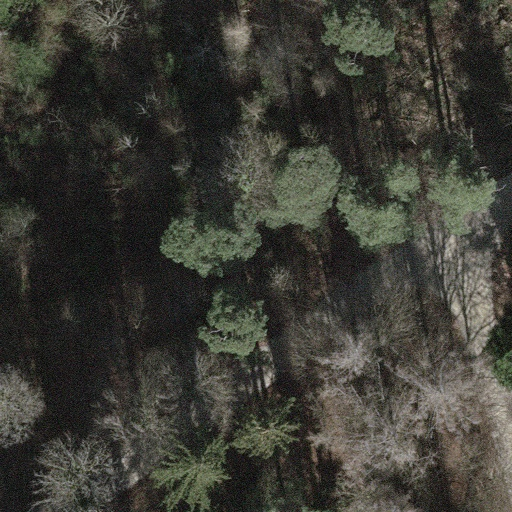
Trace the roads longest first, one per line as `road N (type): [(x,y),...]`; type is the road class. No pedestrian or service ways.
road 1 (track): [(511,201),(256,361),(51,511)]
road 2 (track): [(465,235),(511,419)]
